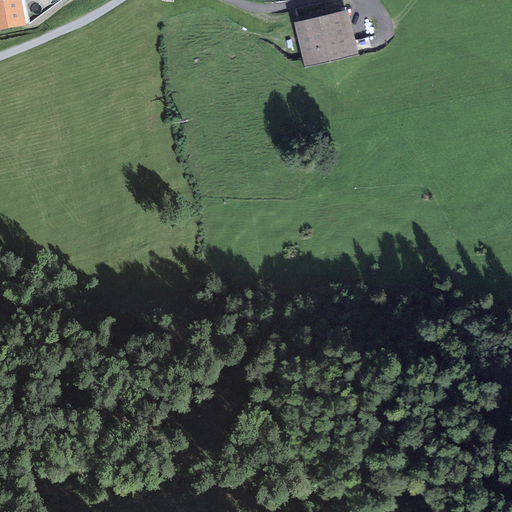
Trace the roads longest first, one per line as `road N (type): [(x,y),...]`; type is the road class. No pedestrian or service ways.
road 1 (track): [(133,511),(0,499)]
road 2 (track): [(0,57),(120,0)]
